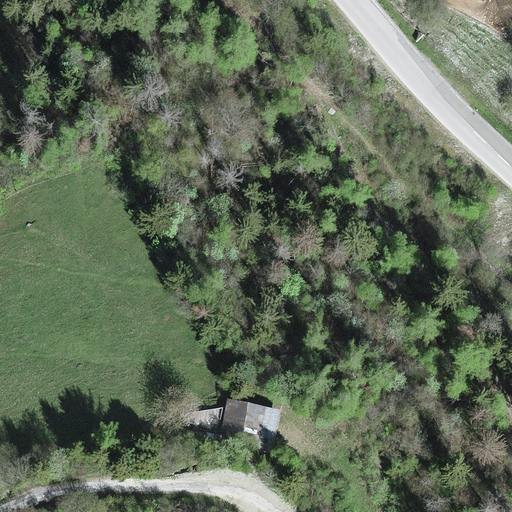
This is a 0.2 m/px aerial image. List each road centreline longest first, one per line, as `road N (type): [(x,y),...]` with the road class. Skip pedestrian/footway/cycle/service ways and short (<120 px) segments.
road 1 (track): [(21,511),(92,490),(195,486),(259,511)]
road 2 (tertiary): [(511,167),(354,0)]
